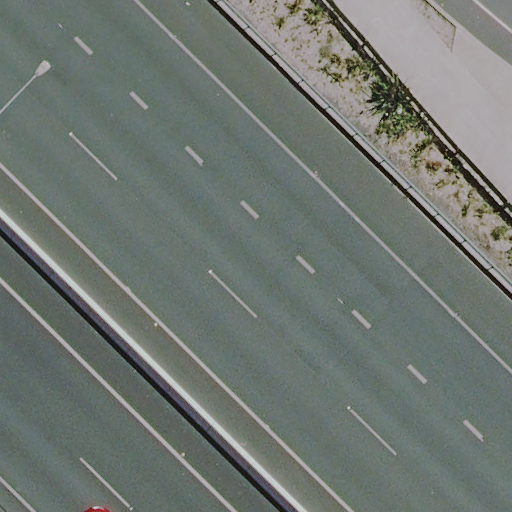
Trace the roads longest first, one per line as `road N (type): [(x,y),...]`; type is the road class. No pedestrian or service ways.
road 1 (motorway): [(0,65),(450,511)]
road 2 (motorway): [(139,511),(0,375)]
